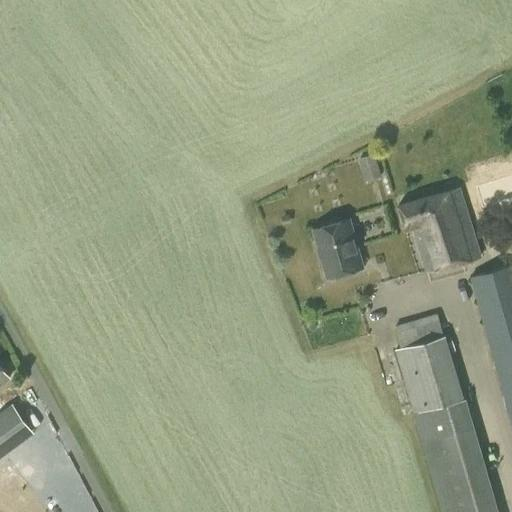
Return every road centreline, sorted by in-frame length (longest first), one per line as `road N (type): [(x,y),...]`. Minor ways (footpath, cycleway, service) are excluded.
road 1 (unclassified): [(97,511),(0,324)]
road 2 (unknown): [(450,279),(511,473)]
